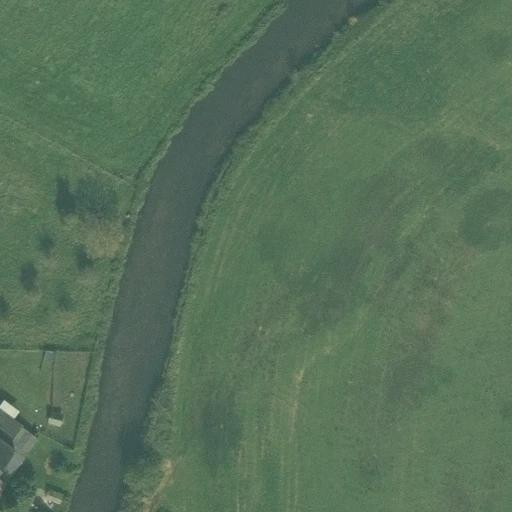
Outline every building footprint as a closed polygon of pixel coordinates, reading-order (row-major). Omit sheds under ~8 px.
[(4,399),(0,404),(0,410),(13,420),(20,411),(4,399)] [(0,438),(8,445),(22,427),(13,420),(0,410),(0,438)] [(14,450),(23,456),(37,439),(22,427),(8,445),(14,450)] [(0,469),(14,450),(8,445),(0,438),(0,469)] [(0,469),(0,486),(23,456),(14,450),(0,469)]
